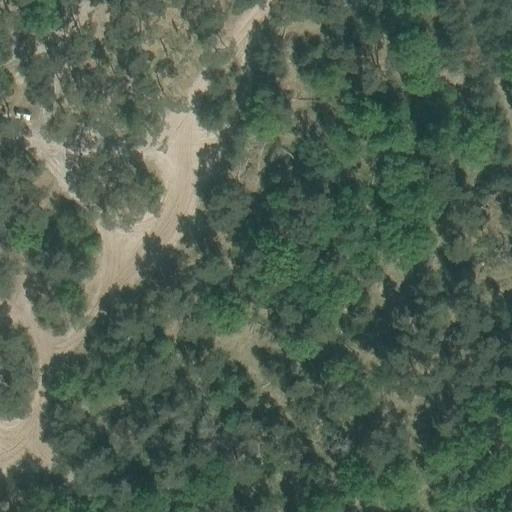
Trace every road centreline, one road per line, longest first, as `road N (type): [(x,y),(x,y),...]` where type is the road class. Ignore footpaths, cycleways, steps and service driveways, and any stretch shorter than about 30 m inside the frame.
road 1 (track): [(269,0),(184,118),(173,193),(23,431),(0,452)]
road 2 (track): [(23,431),(137,511)]
